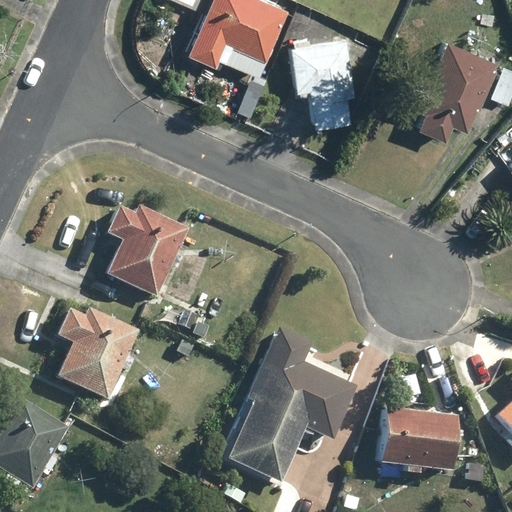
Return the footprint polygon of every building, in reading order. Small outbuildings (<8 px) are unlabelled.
[(281,11),(254,0),(205,0),(182,56),(208,67),(210,61),(253,79),(281,11)] [(498,23),(495,23),(492,23),(490,24),(487,25),(485,27),(483,29),(482,31),(481,34),(480,36),(480,39),(481,42),(481,44),(483,47),(484,49),(486,51),(489,52),(491,53),(494,54),(496,54),(499,53),(502,53),(504,51),(506,50),(508,48),(509,45),(510,43),(511,40),(511,38),(511,35),(510,33),(509,30),(507,28),(505,26),(503,25),(500,24),(498,23)] [(287,48),(282,49),(288,94),(289,98),(303,103),(307,130),(345,124),(341,98),(346,98),(338,41),(308,45),(307,39),(286,42),(287,48)] [(490,64),(439,41),(407,111),(415,115),(408,130),(437,143),(444,128),(460,134),(470,110),(473,112),(491,70),(488,68),(490,64)] [(511,161),(502,170),(511,183),(511,161)] [(182,256),(176,254),(187,229),(136,205),(133,213),(116,206),(105,231),(121,238),(105,274),(156,297),(171,265),(177,268),(182,256)] [(276,267),(245,252),(228,286),(259,302),(276,267)] [(200,314),(182,306),(171,328),(189,336),(200,314)] [(125,361),(118,358),(130,332),(79,309),(75,317),(59,310),(48,335),(64,342),(48,378),(99,401),(113,369),(119,372),(125,361)] [(331,446),(357,391),(352,389),(357,380),(317,361),(321,354),(310,350),(311,347),(275,330),(240,403),(246,406),(219,463),(276,489),(303,433),(331,446)] [(511,373),(504,380),(511,388),(511,396),(486,419),(503,439),(500,442),(510,453),(511,451),(511,373)] [(13,400),(0,421),(0,483),(7,487),(10,482),(22,490),(35,469),(41,472),(48,461),(42,458),(60,429),(13,400)] [(449,418),(377,409),(370,465),(397,469),(396,474),(409,476),(410,470),(442,474),(449,418)] [(191,447),(159,430),(143,460),(175,477),(191,447)]
